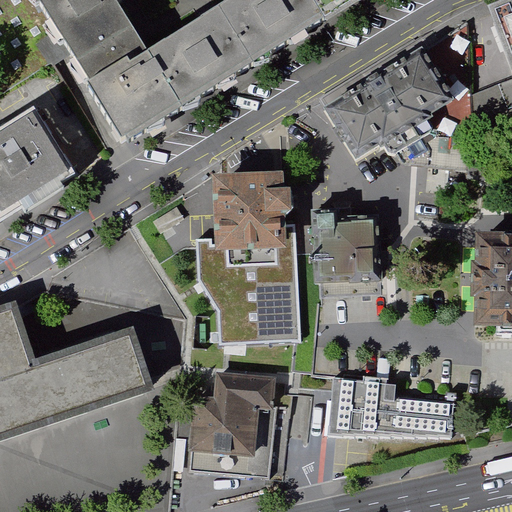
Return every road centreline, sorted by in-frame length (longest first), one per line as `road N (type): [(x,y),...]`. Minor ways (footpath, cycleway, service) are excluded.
road 1 (residential): [(454,0),(0,276)]
road 2 (tertiary): [(373,511),(506,482)]
